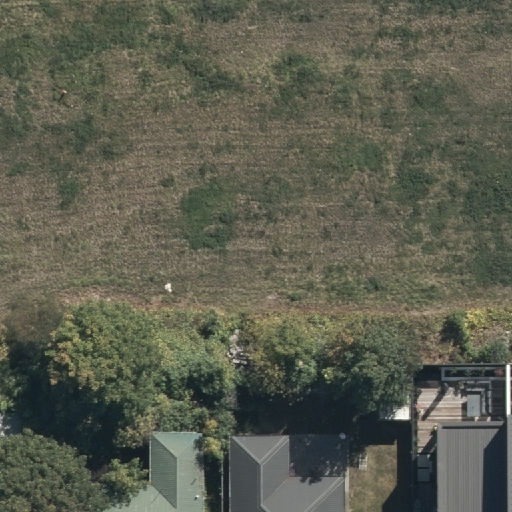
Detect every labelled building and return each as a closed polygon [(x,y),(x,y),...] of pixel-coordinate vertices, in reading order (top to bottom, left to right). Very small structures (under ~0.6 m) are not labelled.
[(381,387),(379,419),(411,420),(412,389),(381,387)] [(0,415),(0,458),(33,458),(32,416),(0,415)] [(64,484),(64,511),(204,511),(203,432),(149,433),(150,483),(64,484)] [(232,511),(336,511),(336,480),(292,481),(291,436),(231,437),(232,511)] [(511,511),(511,464),(493,465),(493,511),(511,511)] [(481,511),(481,468),(414,471),(414,511),(481,511)]
